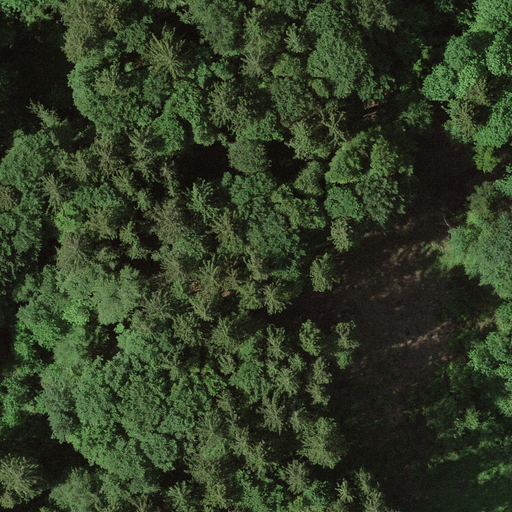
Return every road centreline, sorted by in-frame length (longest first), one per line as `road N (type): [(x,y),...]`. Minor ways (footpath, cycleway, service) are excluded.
road 1 (track): [(320,0),(391,138),(397,192),(473,361),(482,511)]
road 2 (track): [(139,511),(234,422),(397,192)]
